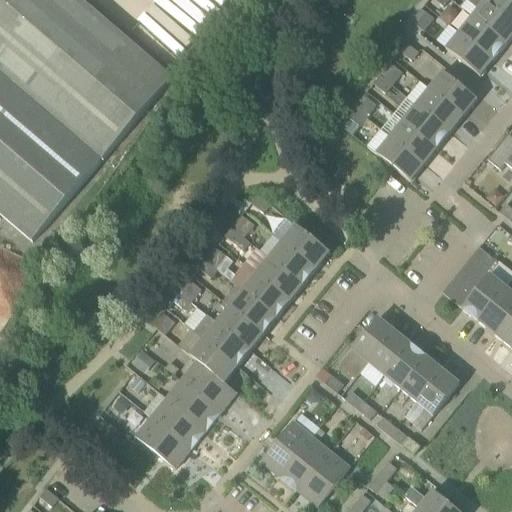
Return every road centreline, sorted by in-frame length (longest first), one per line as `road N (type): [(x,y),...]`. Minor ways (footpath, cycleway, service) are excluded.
road 1 (residential): [(417,310),(480,230),(441,197),(511,111)]
road 2 (residential): [(323,349),(379,279),(417,310)]
road 3 (residential): [(511,388),(417,310)]
